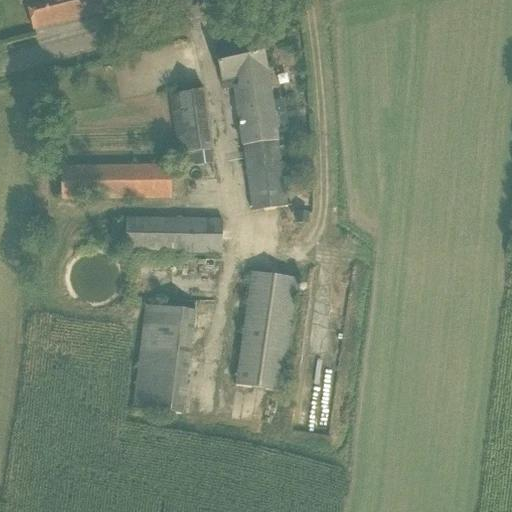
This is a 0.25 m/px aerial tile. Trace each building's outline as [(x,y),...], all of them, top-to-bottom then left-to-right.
[(26,0),(25,0),(33,30),(108,11),(104,0),(26,0)] [(252,212),(287,207),(267,70),(259,36),(213,47),(221,81),(224,91),(234,88),(252,212)] [(180,168),(204,165),(212,164),(210,151),(202,91),(170,95),(180,168)] [(61,199),(171,198),(171,168),(60,168),(61,199)] [(297,223),(307,224),(308,214),(297,213),(297,223)] [(221,253),(222,221),(125,219),(125,252),(221,253)] [(122,291),(124,279),(122,267),(114,256),(104,250),(91,248),(80,251),(71,258),(67,264),(63,274),(64,286),(69,297),(78,305),(91,309),(103,308),(112,303),(116,299),(122,291)] [(281,393),(297,279),(251,273),(235,386),(281,393)] [(181,415),(194,312),(147,307),(134,409),(181,415)]
